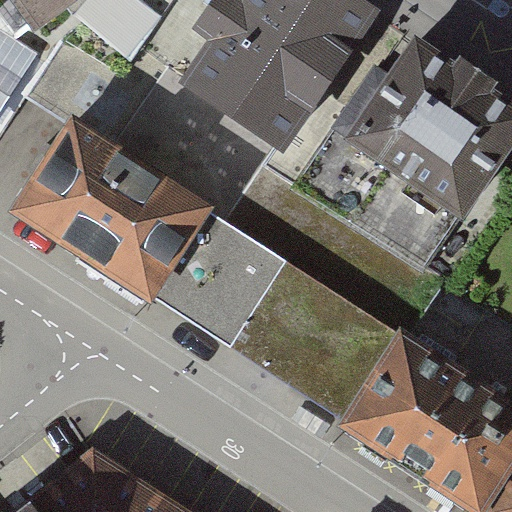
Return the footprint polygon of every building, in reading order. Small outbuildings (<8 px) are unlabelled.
[(14,0),(28,22),(64,0),(14,0)] [(376,5),(367,0),(222,0),(175,77),(288,147),(376,5)] [(0,140),(51,60),(0,26),(0,140)] [(511,129),(511,93),(407,26),(341,129),(462,207),(511,129)] [(385,328),(73,119),(15,207),(326,415),(385,328)] [(511,511),(511,385),(422,329),(361,424),(480,499),(471,511),(511,511)] [(182,511),(77,445),(0,511),(182,511)]
